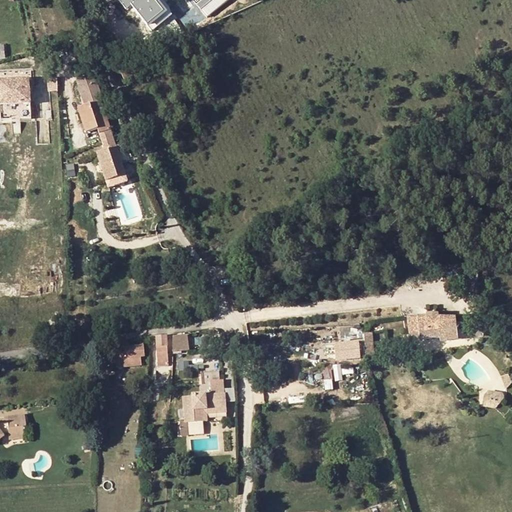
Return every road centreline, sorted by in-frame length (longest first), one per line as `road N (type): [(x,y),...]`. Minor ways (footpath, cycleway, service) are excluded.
road 1 (residential): [(76,0),(174,233),(211,273),(223,317)]
road 2 (residential): [(223,317),(0,354)]
road 3 (residential): [(223,317),(246,353),(244,511)]
